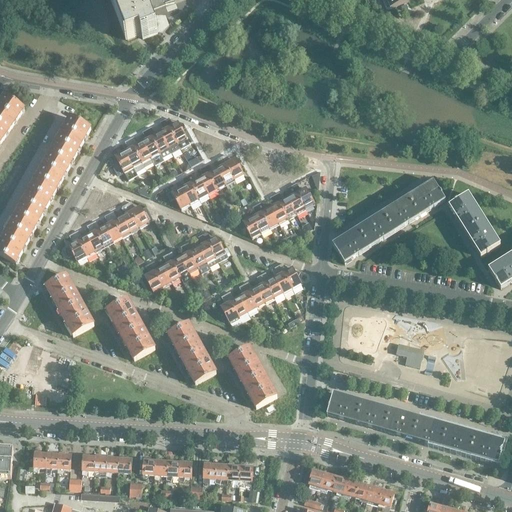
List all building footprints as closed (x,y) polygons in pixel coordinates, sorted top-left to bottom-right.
[(111,0),(119,21),(127,41),(141,36),(142,39),(158,33),(152,18),(150,13),(158,9),(177,2),(176,0),(111,0)] [(380,0),(385,12),(408,3),(406,0),(380,0)] [(155,17),(152,18),(158,33),(162,34),(169,27),(166,17),(155,17)] [(0,147),(25,112),(5,98),(0,105),(0,147)] [(11,263),(16,266),(19,261),(23,254),(26,249),(30,241),(33,236),(36,231),(39,224),(43,217),(46,212),(50,206),(53,199),(57,193),(59,188),(64,181),(66,176),(71,168),(73,164),(80,151),(84,144),(87,139),(91,131),(70,119),(0,245),(0,257),(9,262),(11,263)] [(164,122),(177,146),(186,141),(177,125),(172,127),(168,120),(164,122)] [(164,132),(159,134),(168,151),(177,146),(164,122),(160,124),(164,132)] [(146,131),(160,156),(162,160),(171,155),(168,151),(159,134),(155,137),(150,129),(146,131)] [(146,142),(142,144),(151,161),(160,156),(146,131),(142,134),(146,142)] [(133,139),(129,141),(144,170),(153,165),(151,161),(142,144),(137,146),(133,139)] [(128,151),(124,154),(133,171),(135,175),(144,170),(129,141),(124,144),(128,151)] [(118,154),(109,159),(113,166),(117,163),(124,176),(133,171),(124,154),(120,156),(118,154)] [(221,159),(234,183),(244,178),(234,161),(230,164),(225,156),(221,159)] [(197,159),(188,164),(191,169),(200,165),(197,159)] [(216,171),(226,188),(228,192),(237,188),(234,183),(221,159),(217,161),(221,169),(216,171)] [(204,168),(217,193),(226,188),(216,171),(212,174),(208,166),(204,168)] [(199,181),(208,197),(217,193),(204,168),(199,171),(203,178),(199,181)] [(320,174),(312,178),(318,194),(320,174)] [(190,176),(186,178),(199,202),(208,197),(199,181),(194,183),(190,176)] [(186,188),(181,191),(190,207),(199,202),(186,178),(181,180),(186,188)] [(333,246),(332,246),(339,258),(339,259),(340,261),(341,261),(344,266),(345,266),(344,265),(354,258),(354,259),(359,256),(359,255),(379,243),(379,244),(384,240),(384,239),(404,227),(405,228),(409,225),(409,224),(429,211),(430,212),(435,209),(434,208),(443,202),(444,204),(445,203),(441,197),(442,197),(440,194),(440,195),(433,184),(432,184),(433,185),(334,247),(333,246)] [(292,188),(305,212),(315,207),(306,190),(301,193),(296,186),(292,188)] [(287,201),(296,217),(305,212),(292,188),(287,191),(292,198),(287,201)] [(190,207),(181,191),(177,193),(175,191),(166,196),(170,203),(174,200),(181,212),(190,207)] [(248,194),(243,197),(245,200),(247,205),(252,202),(248,194)] [(274,198),(288,222),(296,217),(287,201),(283,203),(279,195),(274,198)] [(476,249),(482,259),(488,256),(491,254),(502,247),(502,246),(501,247),(470,197),(470,196),(459,203),(456,205),(450,208),(473,244),(476,249)] [(270,210),(279,227),(288,222),(274,198),(270,200),(274,208),(270,210)] [(126,206),(139,231),(149,226),(148,224),(153,222),(146,209),(141,212),(140,209),(135,211),(131,204),(126,206)] [(261,205),(257,207),(270,231),(279,227),(270,210),(265,212),(261,205)] [(122,219),(131,236),(139,231),(126,206),(122,209),(126,216),(122,219)] [(256,218),(252,220),(261,236),(270,231),(257,207),(252,210),(256,218)] [(108,216),(122,240),(131,236),(122,219),(117,221),(113,213),(108,216)] [(104,228),(114,245),(122,240),(108,216),(104,218),(108,226),(104,228)] [(261,236),(252,220),(248,222),(246,220),(237,225),(241,232),(245,229),(252,242),(261,236)] [(91,225),(105,250),(114,245),(104,228),(100,230),(96,222),(91,225)] [(91,236),(86,238),(96,255),(105,250),(91,225),(86,228),(91,236)] [(77,232),(73,235),(87,260),(96,255),(86,238),(82,241),(77,232)] [(202,237),(216,261),(224,256),(215,240),(211,242),(207,234),(202,237)] [(69,237),(69,238),(73,246),(69,248),(78,265),(87,260),(73,235),(69,237)] [(198,249),(207,266),(216,261),(202,237),(198,239),(202,247),(198,249)] [(185,247),(198,271),(207,266),(198,249),(193,252),(189,244),(185,247)] [(180,259),(189,275),(198,271),(185,247),(180,249),(185,256),(180,259)] [(150,251),(146,253),(149,260),(154,258),(150,251)] [(167,257),(180,280),(189,275),(180,259),(175,261),(171,254),(167,257)] [(140,257),(132,261),(136,267),(143,264),(140,257)] [(167,266),(162,269),(172,285),(180,280),(167,257),(163,259),(167,266)] [(511,257),(493,270),(491,271),(490,271),(497,282),(496,283),(498,285),(499,285),(503,291),(511,285),(511,257)] [(154,264),(149,266),(163,290),(172,285),(162,269),(158,271),(154,264)] [(279,267),(292,292),(301,287),(292,271),(288,273),(283,265),(279,267)] [(149,266),(145,269),(149,276),(144,279),(154,295),(163,290),(149,266)] [(274,280),(283,297),(292,292),(279,267),(274,270),(279,278),(274,280)] [(261,277),(274,302),(283,297),(274,280),(269,283),(265,275),(261,277)] [(45,289),(69,332),(73,339),(94,328),(66,277),(45,289)] [(256,290),(265,307),(274,302),(261,277),(256,280),(261,288),(256,290)] [(243,287),(256,312),(265,307),(256,290),(252,293),(247,285),(243,287)] [(243,297),(238,300),(248,317),(256,312),(243,287),(239,290),(243,297)] [(207,291),(200,295),(204,301),(211,298),(207,291)] [(230,295),(225,297),(239,322),(248,317),(238,300),(234,302),(230,295)] [(225,297),(221,299),(225,307),(221,310),(230,326),(239,322),(225,297)] [(193,302),(196,307),(201,304),(198,299),(193,302)] [(107,313),(129,355),(134,363),(155,352),(127,302),(107,313)] [(168,338),(191,379),(195,387),(215,376),(189,326),(168,338)] [(405,367),(420,370),(421,363),(422,363),(424,352),(399,346),(397,356),(407,359),(405,367)] [(228,362),(255,411),(255,412),(277,400),(250,350),(228,362)] [(373,429),(397,436),(396,437),(401,438),(401,437),(424,444),(424,445),(429,446),(430,445),(453,452),(453,453),(458,454),(459,453),(481,460),(481,461),(487,462),(487,461),(498,465),(498,467),(501,459),(501,460),(502,457),(505,445),(504,444),(504,445),(334,397),(334,396),(333,396),(330,408),(329,408),(328,411),(329,411),(327,418),(328,418),(328,416),(339,419),(339,420),(344,422),(345,421),(368,428),(373,430),(373,429)] [(0,479),(7,480),(10,481),(11,481),(13,450),(11,450),(12,447),(0,446),(0,479)] [(40,471),(46,471),(47,456),(41,456),(41,453),(35,453),(34,474),(39,475),(40,471)] [(58,475),(59,457),(53,457),(53,454),(47,454),(47,456),(46,471),(45,474),(50,476),(52,472),(58,472),(58,475)] [(59,457),(58,475),(62,477),(64,472),(71,473),(72,458),(65,457),(65,455),(59,454),(59,457)] [(94,478),(96,459),(89,459),(90,456),(84,456),(82,477),(87,479),(88,474),(94,474),(94,478)] [(106,479),(107,460),(101,460),(101,457),(96,457),(96,459),(94,478),(99,479),(106,479)] [(111,480),(112,476),(119,476),(120,461),(113,460),(114,458),(108,458),(107,460),(106,479),(111,480)] [(118,479),(123,481),(124,476),(131,477),(132,462),(125,461),(125,459),(120,458),(120,461),(119,476),(118,479)] [(149,478),(155,478),(156,463),(150,463),(150,460),(144,460),(143,481),(147,483),(149,478)] [(160,479),(167,479),(168,464),(162,464),(162,461),(156,461),(156,463),(155,478),(155,482),(159,483),(160,479)] [(172,480),(179,480),(180,465),(174,465),(174,462),(168,461),(168,464),(167,479),(167,483),(171,484),(172,480)] [(180,465),(179,480),(179,483),(183,485),(185,480),(192,481),(193,466),(185,465),(186,463),(180,462),(180,465)] [(209,482),(215,482),(216,467),(210,467),(210,464),(205,464),(203,485),(208,486),(209,482)] [(221,483),(227,483),(228,468),(222,468),(222,465),(216,465),(216,467),(215,482),(215,486),(220,487),(221,483)] [(233,484),(239,484),(240,469),(234,468),(234,466),(228,465),(228,468),(227,483),(227,486),(232,488),(233,484)] [(240,469),(239,484),(239,487),(244,489),(245,484),(252,485),(253,470),(246,469),(246,466),(240,466),(240,469)] [(21,471),(19,482),(26,483),(28,472),(21,471)] [(320,492),(320,490),(325,476),(313,472),(310,482),(305,481),(303,485),(316,489),(315,491),(320,492)] [(332,493),(336,479),(325,476),(320,490),(332,493)] [(343,499),(348,482),(336,479),(332,493),(339,495),(338,498),(343,499)] [(355,500),(359,486),(348,482),(343,499),(348,500),(348,498),(355,500)] [(130,499),(136,499),(137,485),(130,485),(130,496),(127,496),(127,499),(130,500),(130,499)] [(361,504),(366,506),(371,489),(359,486),(355,500),(362,502),(361,504)] [(366,506),(378,509),(379,507),(378,507),(382,492),(371,489),(366,506)] [(248,502),(256,503),(258,493),(250,491),(248,502)] [(378,509),(382,510),(383,508),(390,510),(394,496),(382,492),(378,507),(379,507),(378,509)] [(81,502),(120,505),(120,498),(81,496),(81,502)] [(304,507),(315,510),(317,504),(306,501),(304,507)]
